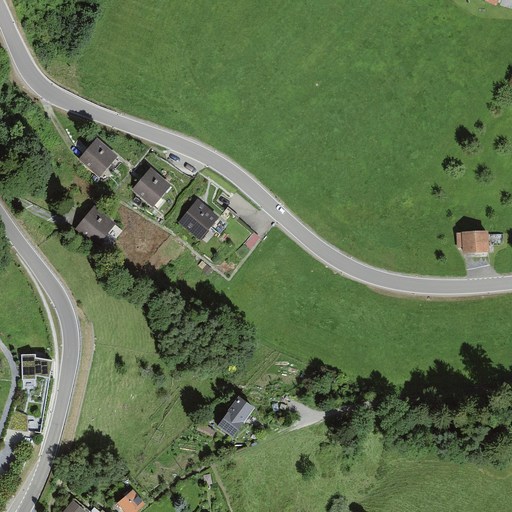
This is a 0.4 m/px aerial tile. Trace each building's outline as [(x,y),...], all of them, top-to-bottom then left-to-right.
[(478,0),(478,3),(499,10),(501,0),(478,0)] [(97,137),(77,160),(100,181),(121,158),(97,137)] [(152,170),(132,193),(153,211),(173,188),(152,170)] [(181,225),(202,242),(221,219),(200,202),(181,225)] [(97,210),(78,233),(98,250),(117,227),(97,210)] [(489,252),(488,230),(461,231),(461,232),(456,233),(457,248),(462,248),(462,253),(489,252)] [(36,355),(23,355),(24,380),(37,379),(37,375),(51,378),(54,361),(37,358),(36,355)] [(256,410),(240,400),(220,428),(236,439),(256,410)] [(29,415),(16,411),(11,427),(30,431),(29,415)] [(140,511),(148,507),(136,491),(118,505),(123,511),(140,511)] [(89,511),(76,500),(65,511),(89,511)]
